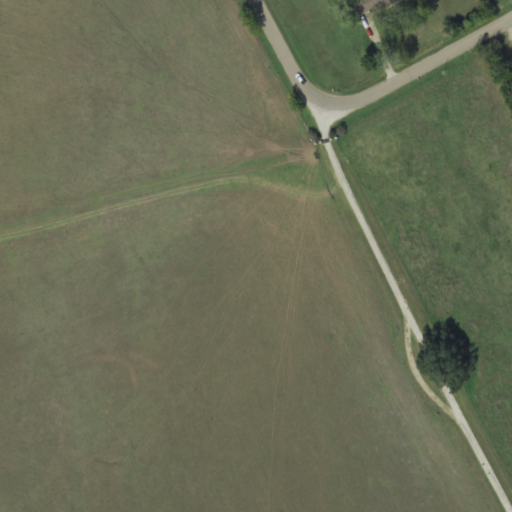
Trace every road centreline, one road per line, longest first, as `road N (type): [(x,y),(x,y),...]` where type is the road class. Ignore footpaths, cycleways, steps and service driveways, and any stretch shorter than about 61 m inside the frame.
road 1 (residential): [(511,18),(327,120)]
road 2 (residential): [(327,120),(258,0)]
